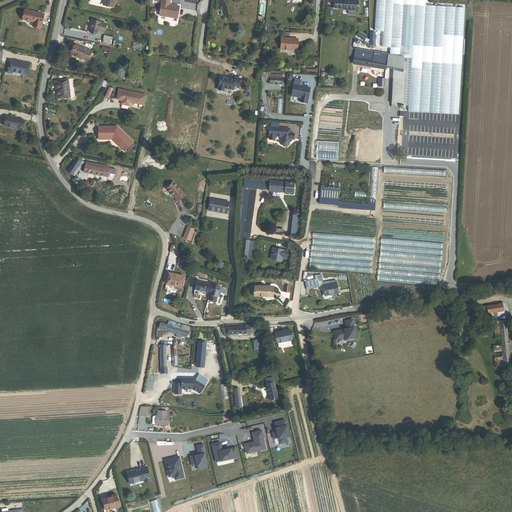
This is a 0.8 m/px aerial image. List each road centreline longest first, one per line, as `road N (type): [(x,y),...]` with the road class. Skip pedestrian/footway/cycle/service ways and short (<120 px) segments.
road 1 (residential): [(151,311),(165,237),(149,223),(85,203),(53,167),(43,141),(43,80),(63,0)]
road 2 (unclassified): [(511,278),(296,318)]
road 3 (residential): [(296,318),(314,166)]
road 4 (unclassified): [(296,318),(200,323),(151,311)]
road 5 (residential): [(127,433),(151,311)]
